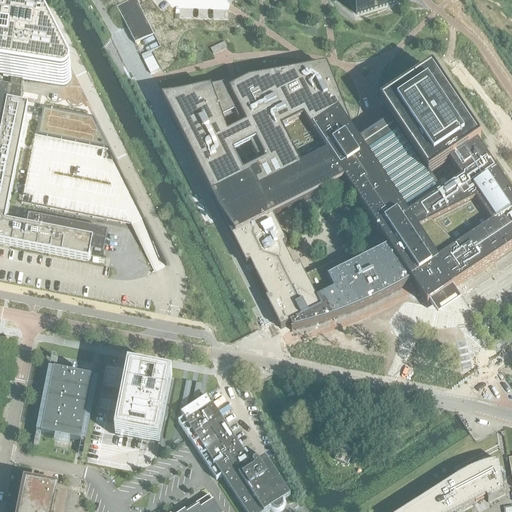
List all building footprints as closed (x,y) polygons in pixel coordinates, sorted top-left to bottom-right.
[(154,34),(138,4),(138,2),(136,0),(130,0),(117,7),(121,15),(128,29),(135,44),(154,35),(154,34)] [(351,0),(356,15),(396,2),(395,0),(351,0)] [(0,244),(3,245),(30,250),(79,260),(89,262),(91,255),(91,254),(104,257),(108,234),(62,225),(29,219),(27,228),(15,226),(15,224),(16,224),(17,223),(18,222),(18,221),(17,221),(17,220),(16,220),(15,220),(14,220),(14,221),(8,224),(5,224),(8,210),(20,147),(27,114),(42,117),(42,118),(38,136),(109,151),(107,146),(94,119),(74,115),(43,109),(43,112),(28,109),(28,107),(21,106),(24,93),(21,92),(23,81),(61,87),(63,87),(65,87),(67,86),(68,85),(69,84),(70,82),(71,81),(71,79),(71,77),(71,75),(60,54),(44,23),(12,18),(0,15),(0,77),(3,78),(11,79),(10,90),(1,88),(0,92),(0,244)] [(213,54),(227,48),(224,43),(211,50),(213,55),(213,54)] [(351,132),(351,130),(327,68),(249,83),(236,85),(233,86),(232,86),(190,94),(164,99),(162,100),(171,117),(192,158),(196,166),(198,170),(211,197),(212,197),(246,266),(250,264),(254,271),(268,299),(266,300),(281,330),(290,325),(292,329),(293,331),(292,331),(292,332),(299,330),(307,328),(314,326),(321,324),(328,321),(334,320),(341,317),(347,315),(354,312),(361,309),(368,306),(374,303),(381,300),(388,297),(394,293),(400,289),(412,283),(418,292),(426,304),(427,306),(429,305),(430,305),(438,317),(462,302),(453,289),(458,286),(511,249),(511,197),(478,146),(477,145),(481,143),(432,71),(380,106),(384,112),(390,121),(391,121),(390,121),(376,131),(375,131),(375,130),(374,130),(373,130),(372,130),(371,130),(371,131),(370,131),(370,132),(370,133),(370,134),(370,135),(359,142),(359,143),(359,142),(353,134),(351,132)] [(144,220),(131,226),(143,250),(155,243),(144,220)] [(54,370),(55,366),(57,356),(52,355),(34,448),(39,449),(41,435),(81,443),(79,457),(83,457),(101,365),(97,364),(94,378),(76,375),(78,368),(73,367),(72,374),(54,370)] [(156,461),(161,434),(163,422),(164,422),(173,379),(106,366),(99,404),(87,463),(138,473),(156,461)] [(207,397),(181,415),(184,419),(186,423),(244,511),(268,511),(272,510),(272,511),(273,511),(274,511),(279,511),(280,511),(281,511),(282,511),(282,510),(282,509),(283,509),(283,508),(283,507),(283,506),(283,505),(283,504),(282,503),(283,503),(284,502),(290,498),(265,459),(258,464),(253,467),(213,406),(207,397)] [(344,438),(334,460),(348,466),(358,444),(344,438)] [(459,477),(405,511),(462,511),(478,503),(478,504),(479,504),(480,505),(481,504),(482,504),(482,503),(483,503),(483,502),(483,501),(486,499),(488,503),(505,495),(499,463),(500,463),(499,462),(491,464),(484,466),(478,468),(471,471),(465,474),(464,473),(459,476),(459,477)] [(51,511),(56,491),(27,485),(21,511),(51,511)] [(219,511),(209,496),(185,511),(219,511)]
